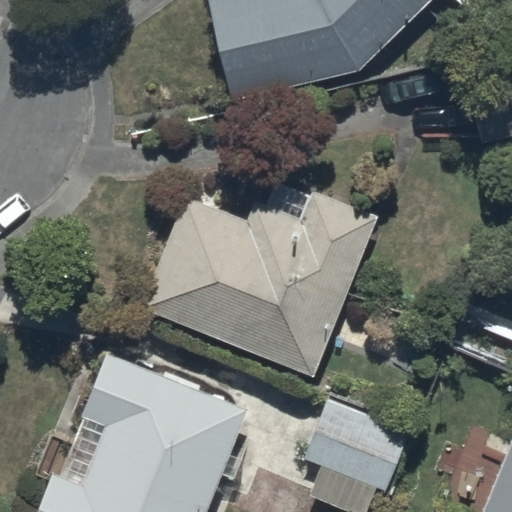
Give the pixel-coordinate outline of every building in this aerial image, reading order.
[(420,0),(208,0),(233,95),(358,62),(420,0)] [(140,300),(311,369),(379,210),(315,182),(311,191),(275,176),(266,198),(254,192),(245,213),(188,189),(140,300)] [(246,444),(234,440),(248,403),(108,348),(82,408),(88,410),(62,471),(56,468),(36,511),(205,511),(222,469),(235,474),(246,444)] [(321,462),(309,489),(363,511),(365,511),(378,484),(385,487),(411,425),(329,390),(301,454),(321,462)] [(511,511),(511,420),(475,511),(511,511)]
